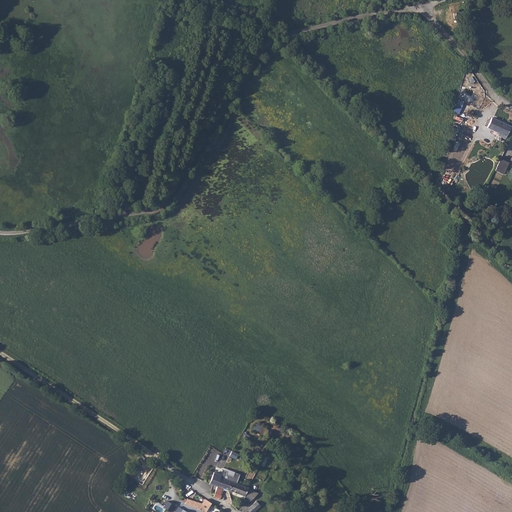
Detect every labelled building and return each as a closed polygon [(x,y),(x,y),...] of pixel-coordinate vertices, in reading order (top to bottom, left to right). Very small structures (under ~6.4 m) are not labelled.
[(458,99),(453,113),(459,115),(464,101),(458,99)] [(499,133),(507,136),(511,126),(491,117),(486,127),(499,133)] [(451,130),(458,132),(460,126),(453,124),(451,130)] [(498,163),(495,169),(504,173),(509,162),(501,158),(498,163)] [(263,436),(267,428),(254,422),(250,430),(263,436)] [(236,459),(239,454),(232,451),(230,456),(236,459)] [(223,488),(229,490),(232,480),(237,482),(240,472),(235,471),(234,475),(228,473),(229,471),(224,469),(222,474),(221,476),(217,485),(213,496),(220,499),(221,494),(220,494),(223,488)] [(221,476),(222,474),(215,471),(210,482),(217,485),(221,476)] [(259,493),(248,486),(237,482),(232,480),(229,490),(245,496),(244,498),(251,501),(259,493)] [(200,510),(203,511),(205,511),(211,503),(206,500),(203,505),(183,496),(181,500),(184,501),(184,503),(200,510)] [(252,511),(254,511),(259,506),(255,502),(244,511),(252,511)] [(171,511),(174,507),(166,503),(163,509),(167,511),(171,511)]
